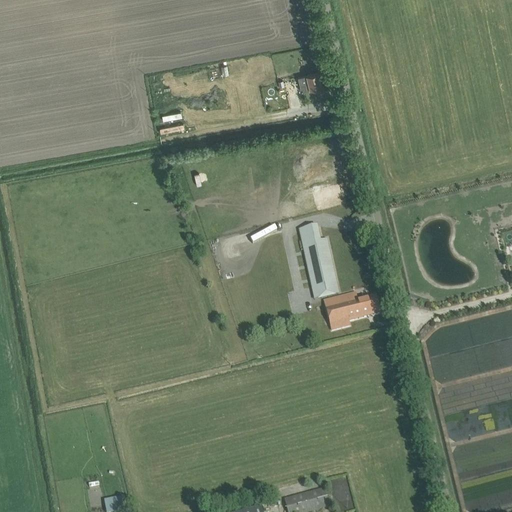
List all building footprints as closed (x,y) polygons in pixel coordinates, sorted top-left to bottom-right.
[(322,87),(319,72),(298,78),(279,82),(281,93),(287,92),(286,88),(300,85),(301,92),(310,90),(322,87)] [(320,241),(317,226),(300,230),(313,288),(336,282),(327,240),(320,241)] [(356,293),(347,296),(324,302),(332,332),(351,327),(350,322),(380,314),(375,296),(358,301),(356,293)] [(288,511),(312,511),(331,507),(326,489),(285,500),(288,511)] [(106,511),(121,511),(126,511),(124,497),(104,501),(106,511)]
